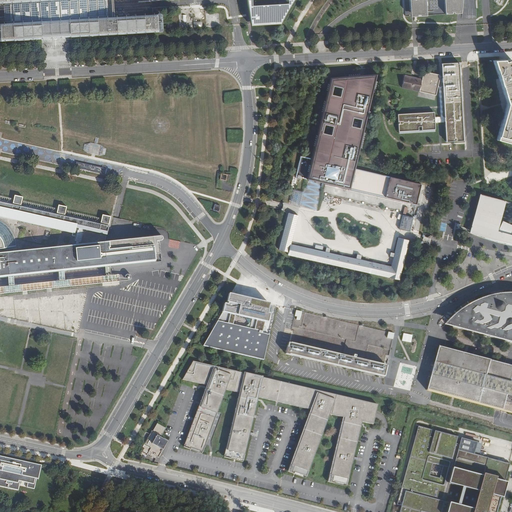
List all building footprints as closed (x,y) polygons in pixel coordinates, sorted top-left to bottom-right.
[(107,34),(109,34),(159,31),(161,31),(160,14),(158,14),(115,16),(113,0),(0,0),(0,2),(11,2),(13,22),(9,23),(0,23),(0,40),(1,40),(10,40),(18,39),(29,39),(39,38),(43,38),(57,37),(71,36),(107,34)] [(247,0),(252,24),(252,26),(253,26),(281,24),(283,21),(293,3),(294,2),(295,0),(247,0)] [(403,0),(405,17),(409,17),(410,17),(411,16),(414,16),(417,16),(418,16),(425,16),(426,16),(444,15),(457,14),(460,14),(460,10),(470,10),(474,10),(473,0),(403,0)] [(511,59),(494,60),(507,101),(497,138),(511,143),(511,59)] [(437,89),(438,89),(439,96),(440,118),(434,118),(434,117),(434,112),(429,112),(398,114),(398,122),(399,122),(400,123),(398,123),(399,131),(418,130),(418,126),(421,126),(421,130),(435,129),(434,123),(444,122),(444,117),(442,117),(440,89),(443,89),(445,142),(463,141),(460,88),(459,88),(458,72),(459,72),(458,62),(441,63),(442,75),(442,76),(439,76),(439,75),(423,71),(422,79),(419,92),(436,96),(437,89)] [(312,158),(306,179),(310,179),(315,180),(321,182),(326,183),(350,189),(415,205),(421,184),(355,168),(378,74),(366,75),(360,75),(331,77),(323,112),(318,132),(314,149),(312,158)] [(404,76),(401,88),(419,92),(422,79),(404,76)] [(301,191),(293,189),(290,204),(300,206),(303,192),(301,191)] [(505,201),(479,194),(468,231),(467,233),(479,238),(497,243),(511,245),(511,226),(502,223),(499,232),(497,232),(505,201)] [(130,240),(113,242),(105,243),(107,235),(107,232),(108,226),(105,225),(101,224),(97,224),(89,222),(82,220),(70,218),(67,217),(63,216),(55,215),(41,212),(37,211),(30,209),(26,208),(23,208),(19,207),(12,205),(7,204),(3,203),(0,202),(0,295),(88,286),(131,281),(132,281),(132,280),(132,279),(132,278),(132,277),(131,276),(129,276),(112,278),(111,269),(133,266),(162,264),(161,245),(158,245),(158,242),(163,242),(164,241),(164,240),(164,239),(164,238),(163,237),(162,237),(155,238),(143,239),(130,240)] [(299,214),(288,212),(279,250),(288,252),(287,255),(400,280),(403,264),(409,240),(399,238),(395,253),(391,252),(390,256),(394,257),(392,267),(361,260),(362,255),(356,254),(355,258),(330,253),(331,248),(325,247),(324,251),(314,249),(314,248),(292,243),(299,214)] [(413,217),(402,214),(399,229),(410,232),(413,217)] [(511,343),(511,293),(508,293),(503,293),(497,294),(492,295),(479,299),(468,305),(457,312),(451,318),(447,322),(444,325),(450,326),(511,343)] [(262,334),(269,305),(229,296),(203,346),(263,360),(264,356),(269,336),(262,334)] [(306,325),(326,328),(325,333),(340,335),(341,326),(338,326),(339,319),(304,314),(303,321),(307,322),(306,325)] [(385,365),(288,343),(286,350),(285,354),(293,355),(296,356),(301,357),(384,377),(387,366),(385,365)] [(511,367),(505,366),(438,347),(432,369),(426,391),(505,412),(511,413),(511,367)] [(295,450),(286,473),(305,479),(329,415),(342,418),(327,482),(346,486),(352,464),(354,464),(355,460),(353,459),(362,422),(372,425),(376,410),(377,405),(193,361),(182,379),(206,385),(182,448),(201,453),(225,390),(238,393),(223,458),(242,461),(247,438),(248,439),(249,435),(248,434),(257,397),(309,410),(296,446),(295,446),(294,450),(295,450)] [(165,428),(157,423),(153,430),(151,430),(147,437),(141,449),(151,455),(155,458),(163,445),(164,445),(167,440),(160,437),(165,428)] [(431,431),(418,427),(396,505),(400,506),(398,511),(495,511),(508,465),(478,456),(473,455),(476,443),(460,439),(459,445),(455,444),(457,438),(434,431),(433,438),(430,437),(431,431)] [(481,445),(476,443),(473,455),(478,456),(481,445)] [(0,480),(1,481),(0,484),(0,487),(17,491),(19,483),(27,485),(26,488),(34,490),(39,467),(0,457),(0,480)]
